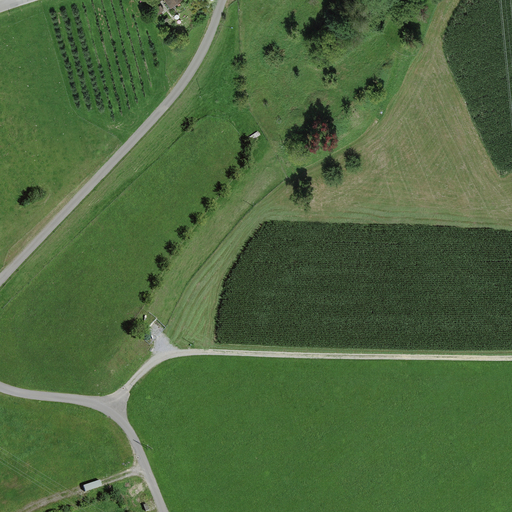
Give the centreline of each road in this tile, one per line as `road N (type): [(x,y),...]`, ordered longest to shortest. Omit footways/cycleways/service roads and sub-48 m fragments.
road 1 (track): [(111,409),(148,365),(185,352),(511,358)]
road 2 (unclassified): [(0,281),(180,89),(222,0)]
road 3 (unclassified): [(164,511),(111,409),(0,386)]
